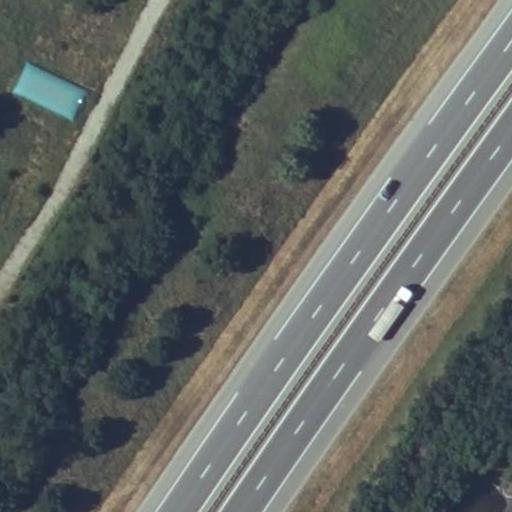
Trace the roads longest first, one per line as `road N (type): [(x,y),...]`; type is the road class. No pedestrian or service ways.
road 1 (motorway): [(511,40),(178,511)]
road 2 (motorway): [(241,511),(511,128)]
